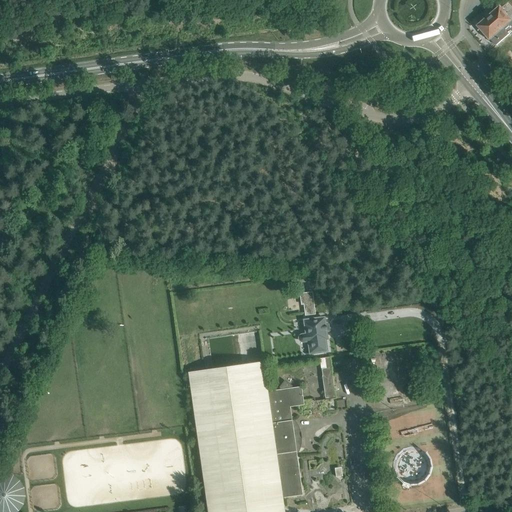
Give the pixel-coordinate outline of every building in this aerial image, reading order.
[(511,0),(506,0),(507,0),(480,24),(481,25),(481,27),(480,28),(490,39),(491,39),(497,46),(511,31),(511,0)] [(315,314),(312,295),(302,296),(305,316),(315,314)] [(301,343),(306,342),(307,345),(309,355),(328,352),(326,340),(327,340),(324,317),(303,320),(305,333),(301,334),(299,335),(298,337),(298,340),(299,342),(301,343)] [(330,358),(319,359),(325,398),(335,397),(330,358)] [(301,387),(292,388),(292,385),(285,380),(279,387),(280,390),(267,391),(263,362),(188,372),(207,511),(284,511),(282,498),(302,495),(302,490),(296,451),(298,451),(300,445),(301,439),(299,439),(298,432),(300,432),(297,426),(294,420),(292,421),(290,407),(304,405),(301,387)] [(0,511),(12,511),(28,504),(10,471),(0,475),(0,511)]
